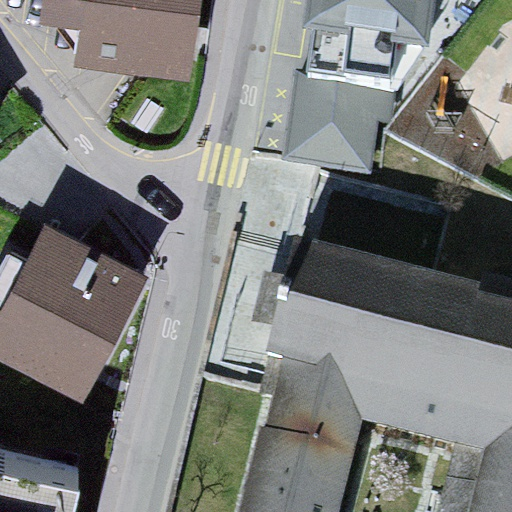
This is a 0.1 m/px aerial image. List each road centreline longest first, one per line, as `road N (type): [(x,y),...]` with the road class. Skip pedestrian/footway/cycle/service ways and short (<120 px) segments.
road 1 (residential): [(217,202),(136,511)]
road 2 (residential): [(217,202),(142,173),(100,146),(0,31)]
road 3 (residential): [(256,0),(217,202)]
